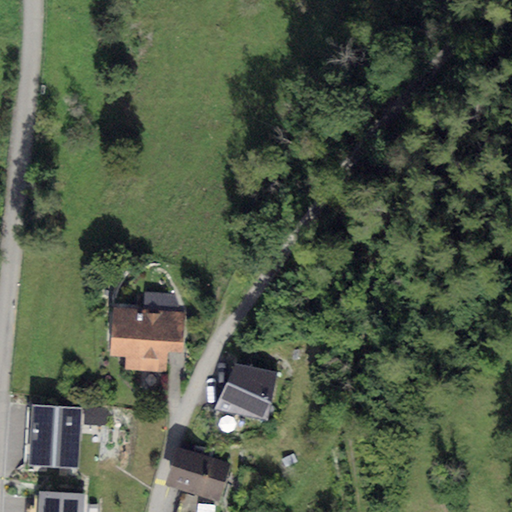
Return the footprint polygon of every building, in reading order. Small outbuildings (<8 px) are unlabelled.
[(187,309),(112,307),(111,354),(124,354),(123,369),(167,370),(167,354),(186,354),(187,309)] [(276,372),(235,364),(214,410),(267,420),(276,372)] [(81,408),(31,406),(29,465),(78,467),(81,408)] [(231,464),(180,449),(169,487),(220,502),(231,464)] [(241,468),(239,504),(253,505),(268,486),(259,470),(241,468)] [(83,511),(84,494),(40,492),(38,511),(83,511)]
